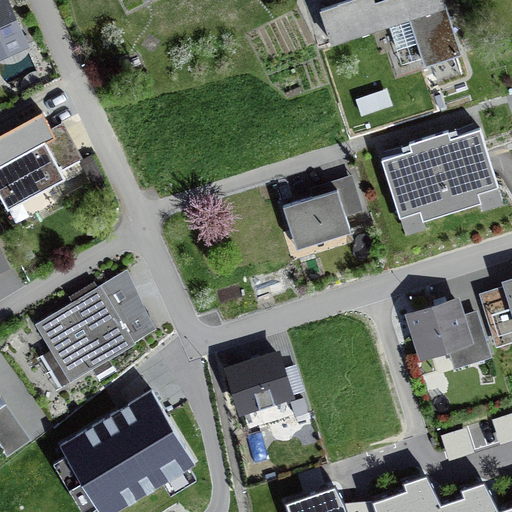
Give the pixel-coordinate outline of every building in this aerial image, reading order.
[(27,44),(7,0),(0,0),(0,46),(4,54),(27,44)] [(345,0),(321,8),(332,42),(350,35),(349,32),(388,19),(397,49),(418,42),(426,64),(460,53),(442,0),(345,0)] [(362,109),(394,102),(390,85),(359,93),(362,109)] [(0,163),(0,193),(4,201),(61,170),(46,141),(50,139),(36,114),(0,133),(0,163),(0,164),(0,163)] [(420,210),(423,219),(481,201),(478,192),(498,185),(480,127),(450,137),(448,130),(409,142),(411,149),(381,158),(400,216),(420,210)] [(351,231),(337,188),(283,205),(297,248),(351,231)] [(511,278),(504,281),(507,290),(482,297),(496,340),(511,335),(511,278)] [(70,381),(135,342),(101,284),(35,323),(70,381)] [(469,341),(455,299),(410,313),(423,355),(469,341)] [(259,407),(275,402),(274,399),(290,394),(277,352),(229,367),(242,409),(258,404),(259,407)] [(109,511),(195,460),(152,389),(61,444),(101,511),(109,511)] [(325,497),(278,510),(278,511),(488,511),(474,495),(449,499),(451,509),(432,511),(425,511),(408,492),(383,498),(386,505),(364,511),(332,510),(325,497)]
